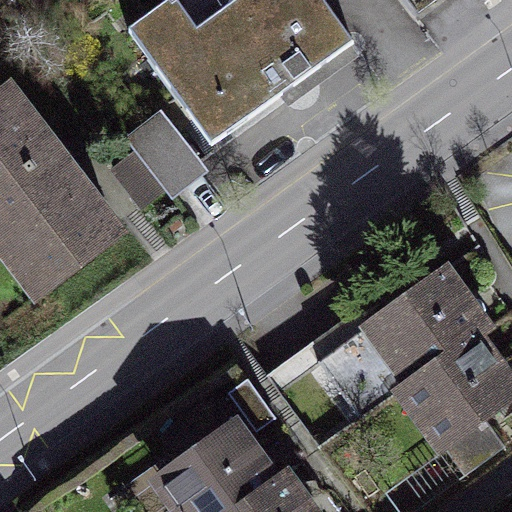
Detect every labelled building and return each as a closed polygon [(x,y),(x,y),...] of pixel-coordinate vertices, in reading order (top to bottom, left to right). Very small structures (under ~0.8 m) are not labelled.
[(222,167),(369,66),(323,0),(178,0),(129,34),(222,167)] [(404,0),(433,37),(481,0),(404,0)] [(0,249),(51,316),(135,253),(13,93),(0,102),(0,249)] [(448,251),(358,313),(403,377),(484,321),(493,315),(448,251)] [(511,360),(484,321),(403,377),(395,382),(439,445),(511,393),(511,360)] [(207,511),(278,461),(237,405),(149,469),(180,511),(207,511)] [(331,511),(288,453),(278,461),(207,511),(331,511)]
